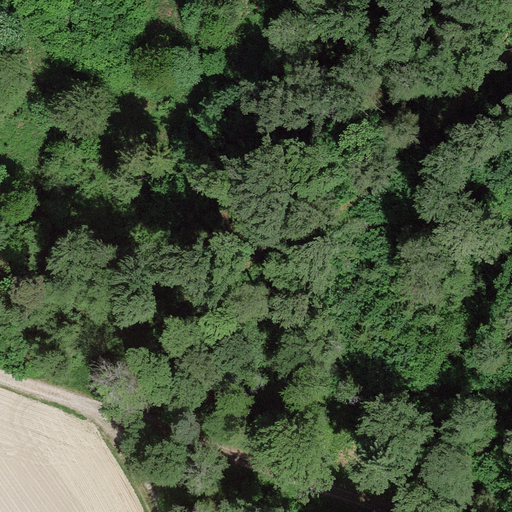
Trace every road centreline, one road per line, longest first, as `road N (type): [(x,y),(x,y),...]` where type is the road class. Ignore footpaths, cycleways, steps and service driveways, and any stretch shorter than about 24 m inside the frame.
road 1 (track): [(0,375),(397,511)]
road 2 (track): [(160,511),(137,460),(101,421),(100,408)]
